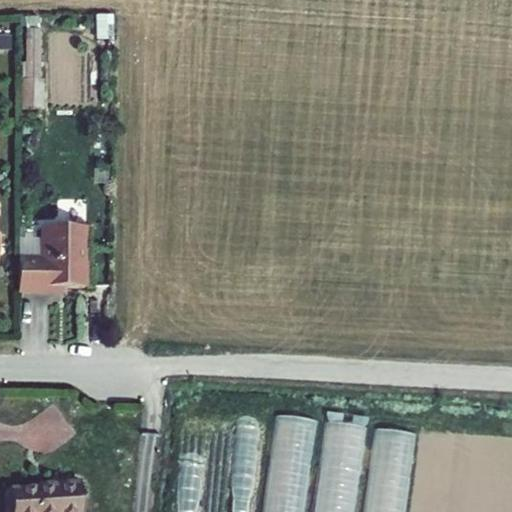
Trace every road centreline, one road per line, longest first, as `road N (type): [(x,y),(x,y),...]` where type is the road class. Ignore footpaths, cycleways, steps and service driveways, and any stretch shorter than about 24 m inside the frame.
road 1 (unclassified): [(511,383),(209,366)]
road 2 (residential): [(209,366),(0,368)]
